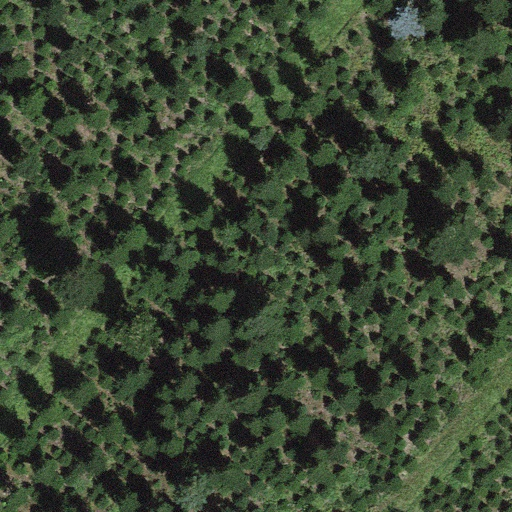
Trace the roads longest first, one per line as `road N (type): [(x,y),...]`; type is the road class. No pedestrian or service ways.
road 1 (track): [(357,0),(0,434)]
road 2 (track): [(397,511),(511,368)]
